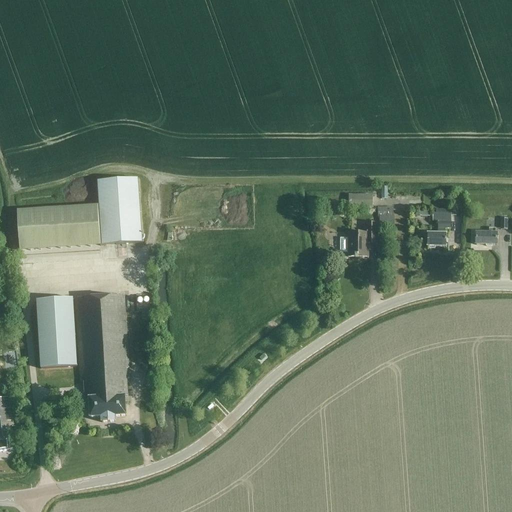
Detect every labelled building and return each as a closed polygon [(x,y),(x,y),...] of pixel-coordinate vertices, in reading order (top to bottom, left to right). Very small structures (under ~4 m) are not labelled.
[(103,246),(143,244),(139,180),(99,182),(103,246)] [(372,208),(372,196),(349,196),(349,208),(372,208)] [(21,252),(101,246),(99,205),(18,211),(21,252)] [(393,209),(378,209),(378,218),(380,218),(394,218),(394,216),(393,209)] [(451,214),(433,214),(433,223),(438,222),(450,222),(451,222),(451,214)] [(444,228),(450,228),(450,222),(438,222),(438,236),(426,236),(427,247),(445,247),(445,235),(444,235),(444,228)] [(379,245),(379,223),(365,223),(365,233),(349,233),(349,239),(341,239),(341,254),(349,254),(349,258),(369,258),(369,245),(379,245)] [(498,246),(498,234),(495,234),(496,230),(489,229),(489,234),(476,234),(476,246),(498,246)] [(147,309),(148,319),(156,319),(154,294),(141,295),(142,310),(147,309)] [(128,397),(127,380),(130,380),(125,296),(75,300),(80,383),(83,383),(84,399),(88,399),(90,419),(101,418),(101,424),(116,423),(115,418),(127,417),(125,397),(128,397)] [(41,370),(77,367),(73,299),(37,301),(41,370)] [(0,400),(0,452),(14,451),(12,435),(10,435),(9,428),(16,427),(12,399),(0,400)]
